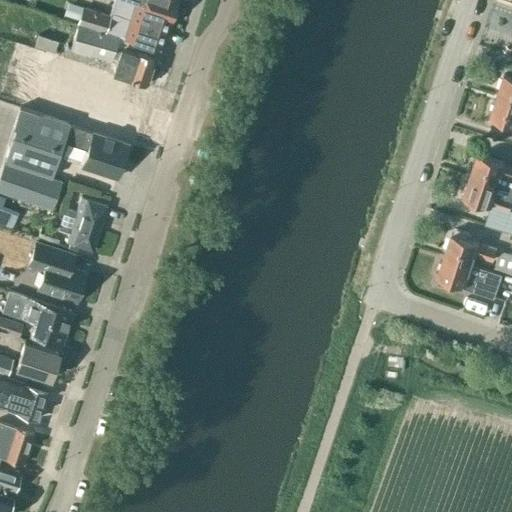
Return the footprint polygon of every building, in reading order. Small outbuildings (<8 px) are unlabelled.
[(113,0),(109,14),(104,30),(125,36),(158,47),(167,19),(170,20),(176,3),(176,0),(113,0)] [(72,3),(69,12),(78,15),(81,6),(72,3)] [(83,6),(78,21),(79,22),(104,30),(109,14),(83,6)] [(72,22),(48,15),(45,27),(68,34),(72,22)] [(79,22),(71,47),(111,59),(118,35),(104,30),(79,22)] [(58,40),(37,34),(34,45),(55,51),(58,40)] [(120,48),(112,72),(147,83),(155,57),(135,50),(135,52),(120,48)] [(66,66),(61,82),(87,90),(78,116),(99,123),(99,124),(131,135),(145,91),(66,66)] [(511,75),(505,73),(498,95),(511,99),(511,75)] [(511,99),(498,95),(491,117),(511,123),(511,99)] [(17,126),(0,172),(0,190),(52,209),(62,181),(52,177),(59,158),(83,166),(117,177),(129,140),(22,105),(15,126),(17,126)] [(479,154),(471,175),(499,184),(511,188),(511,165),(505,163),(506,163),(498,160),(479,154)] [(471,175),(465,197),(495,207),(510,212),(511,210),(511,206),(511,188),(499,184),(471,175)] [(65,208),(57,230),(68,234),(65,241),(93,250),(108,205),(80,196),(75,211),(65,208)] [(0,197),(0,222),(9,226),(14,211),(0,205),(0,203),(2,198),(0,197)] [(495,207),(489,225),(511,232),(511,210),(510,212),(495,207)] [(54,230),(41,226),(37,238),(50,242),(54,230)] [(452,233),(445,255),(473,264),(476,254),(494,260),(498,249),(479,243),(480,242),(467,238),(469,232),(455,228),(453,233),(452,233)] [(45,268),(39,287),(77,299),(86,271),(61,262),(65,250),(37,241),(29,263),(45,268)] [(511,252),(500,249),(493,271),(501,273),(511,276),(511,252)] [(445,255),(437,276),(438,277),(439,277),(438,282),(451,287),(453,281),(464,285),(463,286),(494,296),(501,273),(493,271),(473,264),(445,255)] [(9,292),(3,309),(20,315),(19,316),(35,321),(31,333),(63,343),(72,313),(31,299),(25,297),(9,292)] [(0,315),(0,330),(18,337),(23,323),(0,315)] [(51,378),(58,357),(59,353),(24,342),(16,366),(51,378)] [(0,354),(0,372),(6,374),(12,358),(0,354)] [(0,375),(0,406),(39,420),(48,392),(21,383),(21,382),(0,375)] [(24,463),(24,462),(34,433),(0,421),(0,455),(0,456),(24,463)] [(0,487),(14,492),(20,472),(0,464),(0,456),(0,455),(0,487)] [(0,511),(7,511),(12,497),(0,493),(0,511)]
